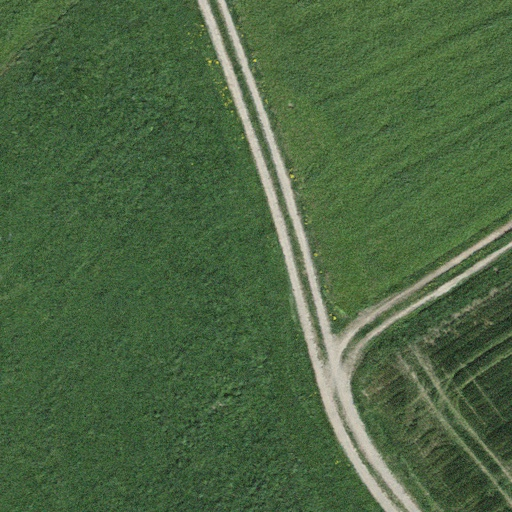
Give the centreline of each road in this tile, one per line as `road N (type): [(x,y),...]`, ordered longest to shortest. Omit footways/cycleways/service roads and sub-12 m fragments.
road 1 (track): [(511,228),(326,355),(406,511)]
road 2 (track): [(326,355),(219,0)]
